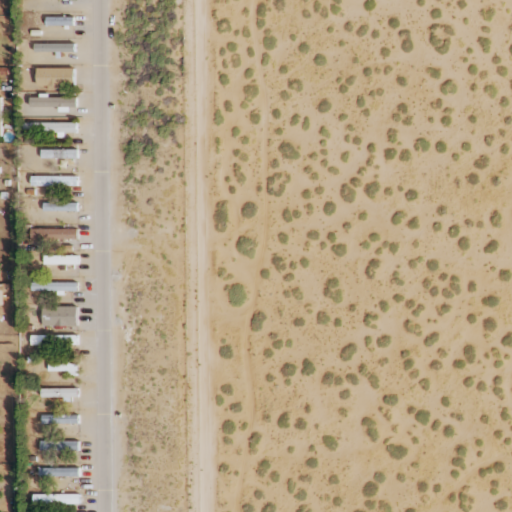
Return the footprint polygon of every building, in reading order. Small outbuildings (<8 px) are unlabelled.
[(46,25),(74,26),(75,18),(47,17),(46,25)] [(76,52),(75,43),(35,44),(36,53),(76,52)] [(75,68),(37,69),(37,87),(75,87),(75,68)] [(31,98),(31,107),(77,107),(77,97),(31,98)] [(78,123),(31,123),(31,134),(65,134),(65,133),(78,132),(78,123)] [(77,150),(42,150),(41,158),(76,159),(77,150)] [(78,176),(32,177),(32,186),(78,186),(78,176)] [(78,229),(32,229),(32,239),(78,239),(78,229)] [(44,264),(79,264),(79,256),(44,256),(44,264)] [(78,292),(78,283),(32,282),(32,291),(78,292)] [(78,306),(43,307),(43,326),(78,326),(78,306)] [(32,345),(78,345),(78,335),(32,336),(32,345)] [(42,399),(71,398),(71,397),(79,397),(78,388),(42,389),(42,399)] [(42,422),(78,423),(78,416),(43,415),(42,422)] [(80,442),(41,441),(41,450),(79,451),(80,442)] [(80,468),(40,469),(40,477),(80,476),(80,468)] [(80,495),(34,494),(34,504),(80,504),(80,495)]
